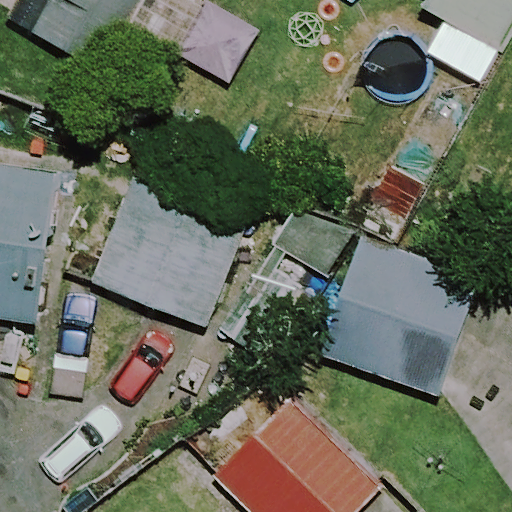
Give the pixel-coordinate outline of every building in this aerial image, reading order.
[(149,0),(14,0),(120,56),(149,0)] [(511,0),(424,0),(422,3),(504,54),(511,38),(511,0)] [(0,160),(0,313),(37,319),(58,169),(0,160)] [(248,212),(133,169),(92,279),(207,322),(248,212)] [(300,199),(274,239),(325,271),(351,231),(300,199)] [(478,272),(363,234),(324,352),(439,390),(478,272)] [(293,395),(215,473),(253,511),(357,511),(384,485),(293,395)]
